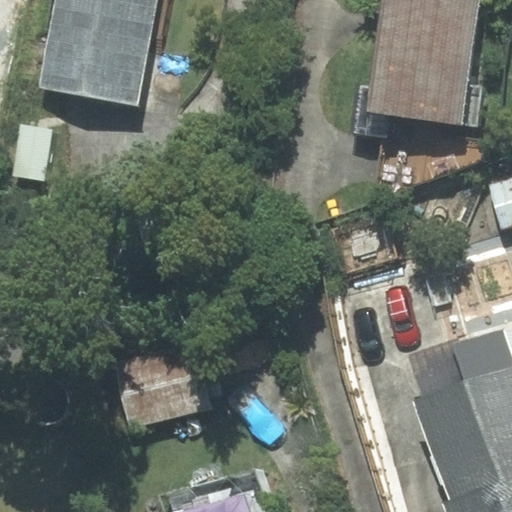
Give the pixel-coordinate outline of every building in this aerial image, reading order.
[(57,0),(41,100),(163,120),(183,0),(57,0)] [(488,127),(504,0),(402,0),(388,115),(488,127)] [(469,511),(511,511),(511,320),(418,350),(469,511)] [(207,342),(127,374),(156,448),(236,416),(207,342)] [(290,511),(278,465),(173,494),(178,511),(290,511)]
